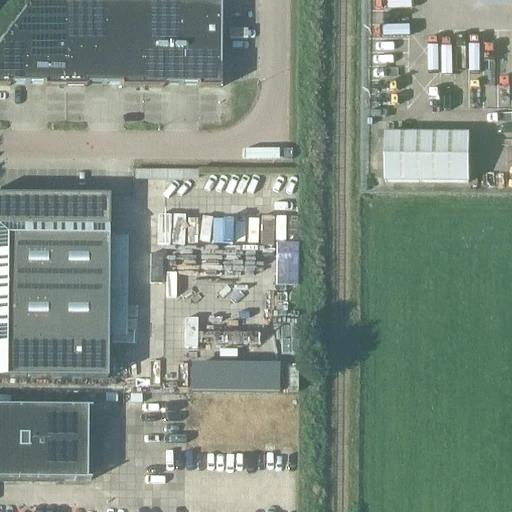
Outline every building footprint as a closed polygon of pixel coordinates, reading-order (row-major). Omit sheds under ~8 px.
[(66,44),(66,3),(49,2),(48,0),(33,0),(1,43),(28,44),(66,44)] [(104,44),(105,0),(84,0),(84,3),(66,3),(66,44),(104,44)] [(143,45),(143,3),(125,3),(125,1),(105,0),(104,44),(143,45)] [(181,45),(181,1),(161,1),(161,3),(143,3),(143,45),(181,45)] [(202,1),(181,1),(181,45),(221,45),(221,4),(202,3),(202,1)] [(27,85),(28,44),(1,43),(0,44),(0,87),(9,88),(9,85),(27,85)] [(66,88),(66,44),(28,44),(27,85),(45,85),(45,88),(66,88)] [(104,86),(104,44),(66,44),(66,88),(86,88),(86,86),(104,86)] [(142,89),(143,45),(104,44),(104,86),(122,86),(122,88),(142,89)] [(181,86),(181,45),(143,45),(142,89),(163,89),(163,86),(181,86)] [(220,89),(221,45),(181,45),(181,86),(199,87),(199,89),(220,89)] [(384,183),(422,183),(470,183),(471,135),(385,134),(384,183)] [(202,170),(202,160),(138,161),(139,171),(202,170)] [(0,379),(107,380),(109,198),(0,197),(0,379)] [(233,203),(233,233),(245,233),(246,203),(233,203)] [(270,229),(271,205),(263,205),(262,229),(270,229)] [(195,217),(195,207),(170,206),(170,217),(195,217)] [(305,211),(275,210),(273,235),(304,236),(305,211)] [(245,296),(266,295),(265,274),(244,274),(245,296)] [(283,286),(282,296),(299,298),(300,288),(283,286)] [(205,359),(204,382),(248,383),(249,360),(205,359)] [(184,387),(184,397),(206,397),(206,386),(184,387)] [(0,481),(91,482),(91,481),(87,481),(87,410),(92,410),(92,409),(0,408),(0,481)]
